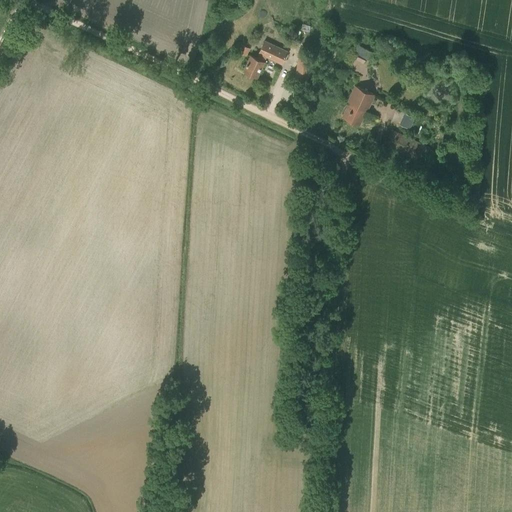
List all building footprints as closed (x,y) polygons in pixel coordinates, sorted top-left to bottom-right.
[(258,53),(259,53),(256,58),(251,55),(244,71),(256,77),(266,57),(282,65),(288,51),(264,40),(258,53)] [(241,43),(239,51),(249,54),(251,45),(241,43)] [(375,51),(358,43),(354,52),(371,60),(375,51)] [(298,56),(295,80),(310,82),(313,58),(298,56)] [(347,102),(349,103),(349,102),(366,110),(367,111),(375,94),(356,85),(347,102)] [(349,102),(349,103),(343,115),(360,123),(366,110),(349,102)] [(406,111),(400,122),(412,128),(417,116),(406,111)] [(392,129),(388,137),(426,155),(430,147),(392,129)] [(426,155),(388,137),(385,145),(423,162),(426,155)]
